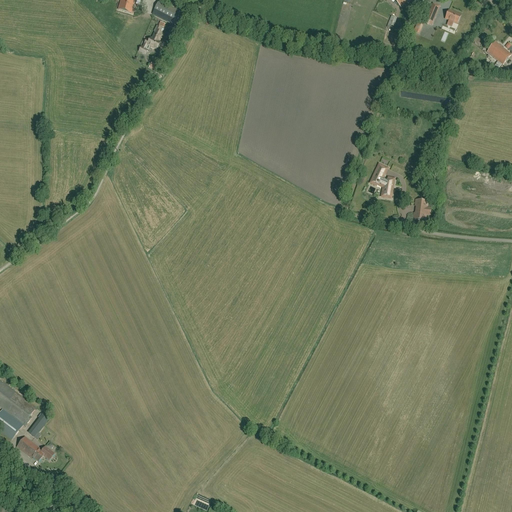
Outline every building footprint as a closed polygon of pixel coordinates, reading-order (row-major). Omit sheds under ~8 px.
[(131,14),(135,0),(120,0),(118,10),(131,14)] [(158,1),(152,14),(174,26),(173,28),(178,31),(187,15),(158,1)] [(433,4),(425,23),(432,26),(440,7),(433,4)] [(449,11),(447,14),(445,19),(457,24),(461,16),(449,11)] [(396,22),(395,22),(397,18),(391,16),(387,28),(393,30),(396,22)] [(421,35),(424,25),(417,24),(415,34),(421,35)] [(161,37),(165,30),(157,26),(154,32),(155,32),(152,39),(158,42),(161,37)] [(158,42),(152,39),(150,38),(149,41),(146,40),(142,48),(141,47),(139,51),(145,54),(147,50),(145,49),(147,45),(150,46),(150,47),(153,49),(154,48),(156,50),(160,43),(158,42)] [(502,66),(511,55),(496,42),(487,53),(497,62),(502,65),(502,66)] [(502,65),(497,62),(492,68),(497,71),(502,65)] [(152,63),(149,69),(156,72),(159,67),(152,63)] [(372,184),(371,183),(370,184),(377,187),(378,184),(379,185),(380,184),(384,186),(383,195),(382,195),(381,197),(391,199),(395,179),(388,178),(388,180),(387,180),(387,182),(382,179),(384,174),(385,175),(388,169),(380,165),(377,172),(376,171),(373,178),(374,178),(372,184)] [(415,206),(416,206),(417,207),(417,214),(414,214),(413,219),(425,221),(426,215),(430,215),(431,208),(427,208),(428,202),(416,201),(415,206)] [(0,381),(0,382),(0,408),(7,413),(23,426),(25,427),(32,418),(30,417),(36,409),(0,381)] [(3,411),(0,414),(0,431),(12,440),(23,426),(3,411)] [(45,414),(34,427),(40,432),(51,419),(45,414)] [(35,439),(39,435),(33,430),(29,434),(35,439)] [(45,455),(42,452),(39,450),(40,449),(25,438),(17,448),(30,458),(32,457),(39,462),(43,456),(45,455)] [(46,447),(42,452),(45,455),(43,456),(50,461),(55,454),(46,447)]
